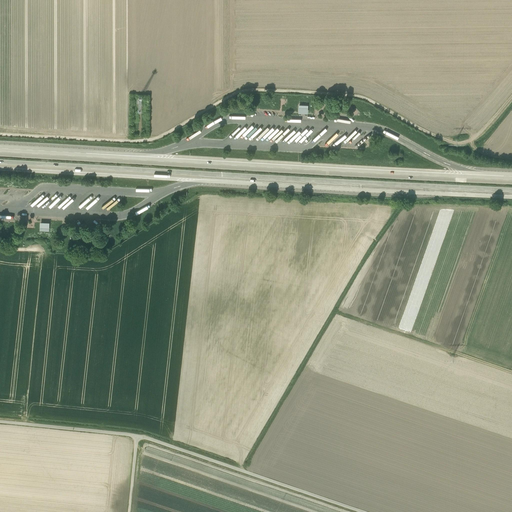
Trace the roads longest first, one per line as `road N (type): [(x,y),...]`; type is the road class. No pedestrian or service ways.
road 1 (track): [(0,134),(151,139),(252,89),(360,96),(458,144),(480,134),(511,96)]
road 2 (motorway): [(511,180),(0,152)]
road 3 (motorway): [(0,164),(511,192)]
road 4 (unclassified): [(362,511),(137,435),(0,422)]
road 5 (track): [(511,372),(337,313)]
